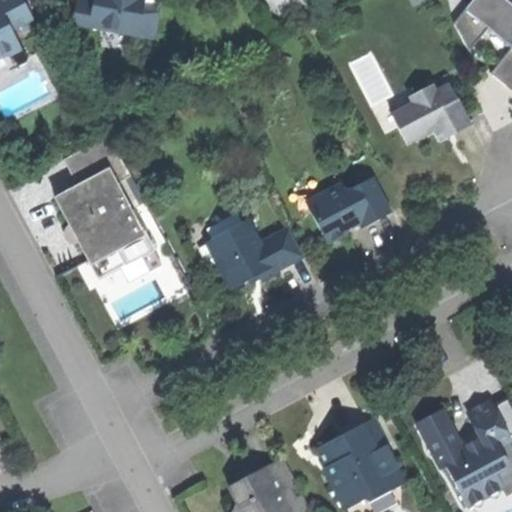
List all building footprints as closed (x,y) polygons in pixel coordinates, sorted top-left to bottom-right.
[(0,0),(0,51),(3,50),(4,53),(17,47),(7,27),(28,16),(20,0),(0,0)] [(153,9),(140,6),(140,0),(73,0),(71,15),(76,20),(149,33),(153,9)] [(489,69),(511,87),(511,2),(509,0),(467,0),(452,20),(464,40),(477,36),(488,22),(498,30),(511,40),(489,69)] [(390,110),(405,139),(431,127),(448,118),(453,129),(469,121),(449,80),(435,87),(431,80),(408,91),(413,99),(390,110)] [(69,134),(76,148),(91,140),(84,126),(69,134)] [(53,194),(86,258),(108,247),(117,264),(133,256),(150,247),(115,180),(128,173),(107,132),(91,140),(76,148),(62,156),(76,183),(53,194)] [(309,208),(326,239),(344,229),(343,227),(350,223),(359,218),(362,223),(387,210),(369,176),(344,189),(340,181),(313,195),(309,208)] [(246,218),(204,240),(227,283),(231,281),(232,284),(245,277),(244,274),(255,268),(260,277),(269,272),(277,268),(276,266),(301,253),(287,225),(257,240),(246,218)] [(95,275),(117,264),(108,247),(86,258),(95,275)] [(442,405),(416,419),(439,465),(445,462),(465,501),(501,483),(494,469),(507,462),(497,443),(511,437),(492,400),(468,412),(479,434),(468,439),(461,443),(442,405)] [(345,430),(316,444),(326,464),(329,462),(334,472),(327,476),(342,506),(345,505),(363,496),(361,490),(364,489),(377,482),(383,479),(387,487),(404,478),(386,442),(388,441),(375,415),(345,430)] [(248,474),(227,485),(235,500),(227,511),(288,511),(292,510),(279,486),(294,478),(281,454),(262,464),(246,472),(248,474)] [(399,503),(404,478),(387,487),(383,479),(377,482),(364,489),(361,490),(363,496),(345,505),(347,509),(384,511),(399,503)]
